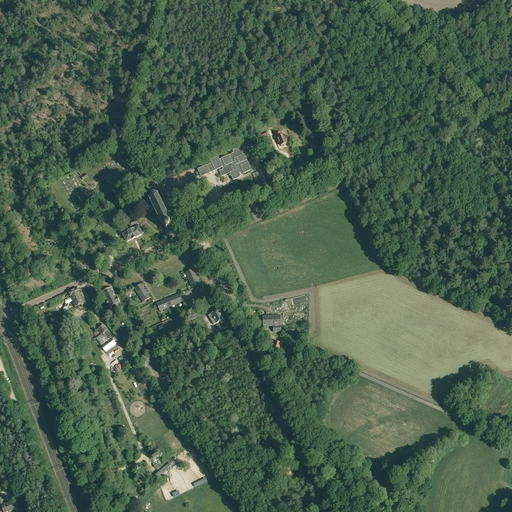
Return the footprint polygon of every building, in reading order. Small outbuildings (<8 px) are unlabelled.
[(260,134),(262,138),(268,135),(264,127),(258,129),(260,134)] [(275,134),(280,146),(287,143),(283,134),(281,135),(280,132),(275,134)] [(246,141),(256,161),(260,159),(250,139),(246,141)] [(230,173),(233,180),(239,177),(240,177),(240,176),(240,175),(239,172),(240,171),(241,173),(242,173),(243,174),(243,173),(251,170),(244,154),(243,155),(239,148),(233,151),(234,153),(219,160),(218,156),(210,160),(212,163),(198,169),(198,170),(199,174),(201,177),(222,167),(223,169),(230,166),(233,171),(230,173)] [(166,230),(167,231),(167,230),(169,229),(171,228),(172,228),(172,227),(172,226),(172,225),(171,226),(170,223),(171,223),(171,222),(170,221),(171,220),(171,219),(170,220),(168,216),(169,215),(168,215),(166,211),(167,211),(166,210),(164,206),(164,205),(163,206),(161,201),(162,201),(162,200),(161,201),(159,198),(160,197),(159,197),(158,194),(158,193),(158,192),(157,193),(154,192),(154,191),(153,191),(153,192),(150,194),(149,193),(149,194),(150,195),(148,197),(147,197),(147,198),(148,198),(148,200),(143,202),(144,204),(143,205),(146,209),(151,207),(151,206),(152,206),(154,210),(153,211),(153,212),(154,211),(156,215),(155,215),(156,216),(157,216),(159,220),(158,220),(158,221),(159,221),(161,224),(160,225),(160,226),(162,225),(164,225),(165,229),(165,230),(166,230)] [(123,235),(126,243),(143,235),(142,234),(144,233),(144,231),(142,226),(141,226),(139,227),(123,235)] [(185,272),(192,287),(200,284),(193,269),(185,272)] [(134,288),(143,302),(150,298),(141,284),(134,288)] [(81,305),(82,308),(88,306),(85,302),(83,301),(77,288),(68,292),(74,304),(75,307),(81,305)] [(106,290),(114,305),(119,302),(116,297),(114,293),(112,288),(106,290)] [(104,297),(109,307),(114,305),(106,290),(101,293),(103,297),(104,297)] [(156,304),(159,311),(182,302),(179,294),(156,304)] [(189,313),(192,319),(200,316),(197,310),(189,313)] [(208,316),(214,325),(220,321),(221,324),(225,322),(218,310),(211,314),(208,316)] [(267,326),(272,326),(271,315),(263,316),(263,329),(267,329),(267,326)] [(273,326),(273,332),(281,332),(280,315),(271,315),(272,326),(273,326)] [(97,341),(106,352),(116,344),(107,333),(108,332),(107,330),(103,324),(97,329),(101,335),(102,334),(102,335),(97,339),(98,340),(97,341)] [(270,347),(280,351),(282,344),(275,341),(272,340),(270,347)] [(135,357),(139,363),(147,357),(144,352),(135,357)] [(164,476),(162,474),(159,470),(154,475),(158,480),(164,476)] [(3,511),(6,511),(13,509),(10,503),(3,505),(1,498),(0,498),(0,509),(1,511),(3,511)]
